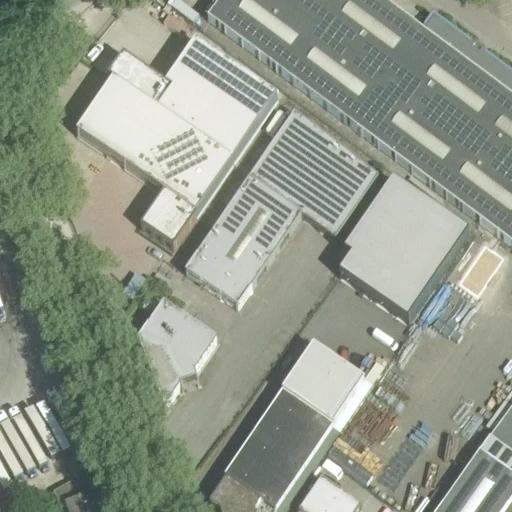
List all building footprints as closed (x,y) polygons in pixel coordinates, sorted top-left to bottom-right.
[(421,34),(374,0),(225,0),(208,23),(511,249),(511,102),(511,103),(511,102),(511,77),(432,18),(421,34)] [(123,60),(108,82),(113,85),(233,167),(278,102),(195,46),(166,89),(123,60)] [(113,85),(76,139),(164,199),(141,232),(174,254),(233,167),(113,85)] [(249,184),(302,221),(336,244),(379,182),(292,122),(249,184)] [(302,221),(249,184),(186,276),(238,313),(302,221)] [(352,262),(340,280),(409,327),(470,239),(393,186),(345,257),(352,262)] [(139,345),(163,406),(165,413),(181,390),(183,395),(184,395),(182,390),(197,385),(199,389),(200,389),(195,377),(217,345),(164,309),(139,345)] [(314,351),(283,396),(335,431),(365,387),(314,351)] [(210,508),(215,511),(279,511),(335,431),(283,396),(224,482),(226,483),(215,500),(210,508)] [(511,408),(482,453),(511,473),(511,408)] [(0,488),(57,461),(31,409),(0,423),(0,488)] [(511,511),(511,473),(482,453),(440,511),(511,511)] [(103,511),(98,496),(96,496),(88,475),(55,488),(64,511),(103,511)] [(361,511),(363,509),(323,482),(302,511),(361,511)]
